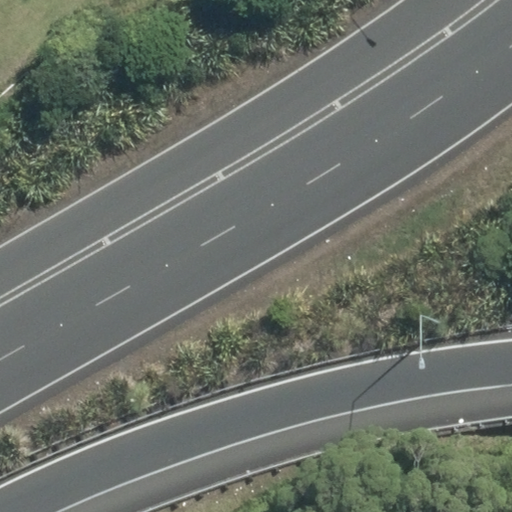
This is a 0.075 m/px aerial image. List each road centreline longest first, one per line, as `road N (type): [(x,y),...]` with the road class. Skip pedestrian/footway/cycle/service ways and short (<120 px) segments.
road 1 (motorway): [(0,366),(325,180),(511,56)]
road 2 (motorway): [(511,383),(363,407),(177,454),(45,511)]
